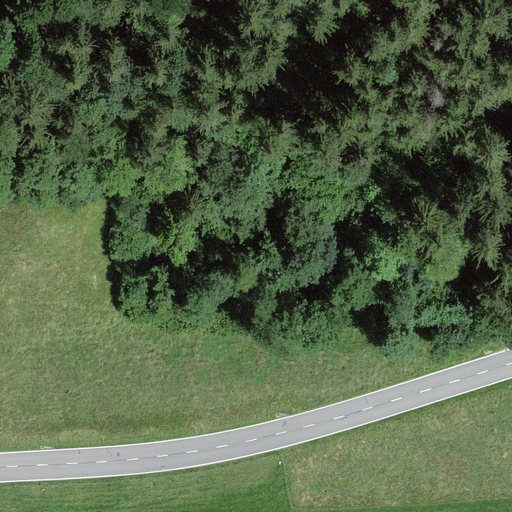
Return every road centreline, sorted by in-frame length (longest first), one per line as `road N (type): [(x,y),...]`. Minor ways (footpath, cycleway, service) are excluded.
road 1 (track): [(0,114),(511,295)]
road 2 (secondary): [(511,362),(315,424),(191,452),(0,470)]
